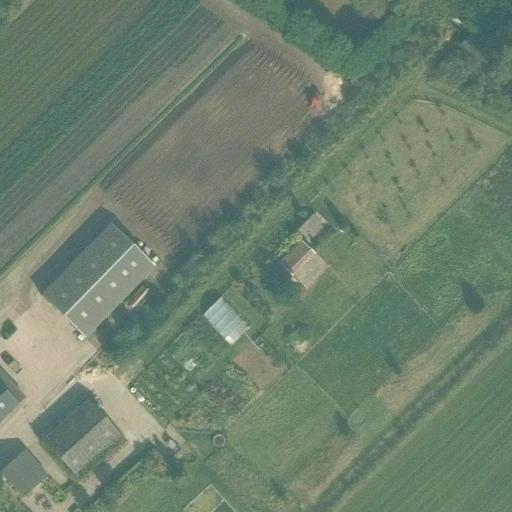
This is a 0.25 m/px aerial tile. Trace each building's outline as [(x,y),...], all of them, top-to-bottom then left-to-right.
[(465,52),(491,72),(504,55),(478,35),(465,52)] [(314,215),(298,232),(309,242),(322,228),(318,224),(320,221),(314,215)] [(110,226),(40,295),(84,339),(154,270),(110,226)] [(304,284),(325,260),(307,244),(286,268),(304,284)] [(69,391),(88,372),(81,365),(62,384),(69,391)] [(0,371),(0,378),(26,407),(32,401),(3,369),(0,371)] [(0,422),(18,405),(0,385),(0,422)] [(41,441),(76,479),(121,438),(86,400),(41,441)] [(25,452),(0,474),(22,499),(47,477),(25,452)]
